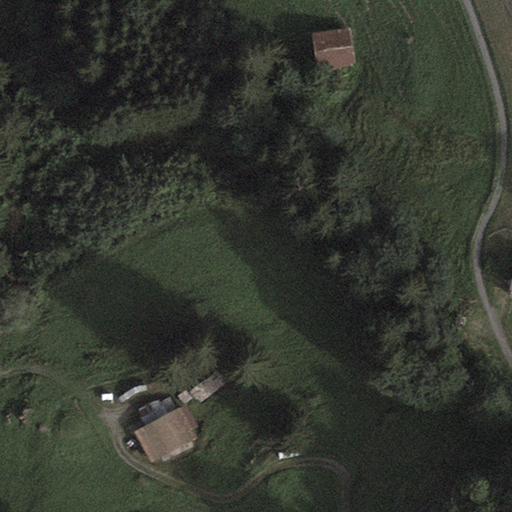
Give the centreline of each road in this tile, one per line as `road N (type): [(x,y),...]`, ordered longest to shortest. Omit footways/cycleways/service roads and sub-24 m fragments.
road 1 (track): [(349,511),(344,464),(214,500),(155,469),(39,365),(0,385)]
road 2 (track): [(511,349),(481,278),(479,248),(506,150),(489,61),(466,0)]
